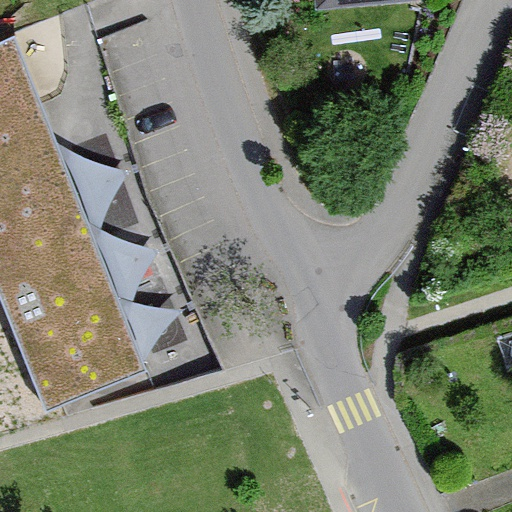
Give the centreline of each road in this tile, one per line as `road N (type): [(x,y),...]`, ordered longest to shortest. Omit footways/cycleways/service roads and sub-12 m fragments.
road 1 (residential): [(313,293),(377,246),(407,200),(494,0)]
road 2 (residential): [(313,293),(249,164),(195,0)]
road 3 (residential): [(410,511),(313,293)]
